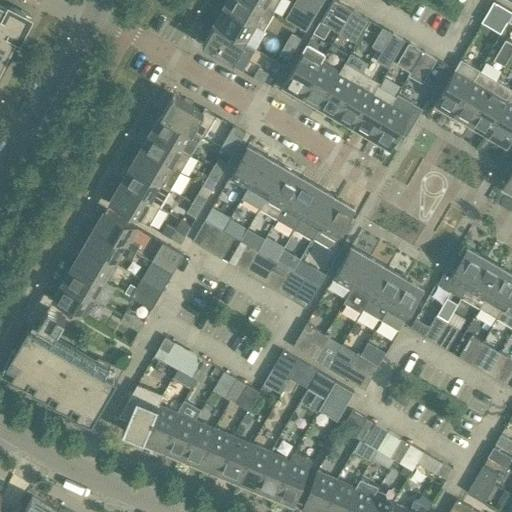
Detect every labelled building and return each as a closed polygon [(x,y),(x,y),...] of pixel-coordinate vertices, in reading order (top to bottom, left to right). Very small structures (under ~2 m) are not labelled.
[(273,11),(254,0),(228,0),(224,6),(256,24),(264,29),(274,12),(273,11)] [(278,0),(254,0),(273,11),(278,0)] [(322,3),(316,0),(310,0),(307,7),(316,12),(322,3)] [(337,0),(332,0),(320,21),(339,32),(341,27),(346,30),(352,21),(342,15),(347,6),(337,0)] [(511,13),(511,11),(495,1),(484,20),(502,31),(511,13)] [(0,65),(17,33),(21,35),(32,14),(10,3),(8,7),(0,3),(0,65)] [(214,24),(245,42),(256,24),(224,6),(214,24)] [(339,32),(357,42),(370,19),(347,6),(342,15),(352,21),(346,30),(341,27),(339,32)] [(301,17),(310,22),(316,12),(307,7),(301,17)] [(256,48),(245,42),(214,24),(203,42),(233,60),(231,63),(243,70),(256,48)] [(377,36),(387,42),(392,32),(383,27),(377,36)] [(286,42),(295,48),(301,38),(292,32),(286,42)] [(511,38),(502,34),(489,64),(505,71),(511,55),(511,38)] [(372,45),(381,51),(387,42),(377,36),(372,45)] [(280,52),(289,58),(295,48),(286,42),(280,52)] [(418,47),(409,42),(396,63),(410,71),(412,68),(417,71),(422,62),(412,56),(418,47)] [(302,94),(321,62),(326,54),(307,43),(281,87),(280,88),(288,92),(291,87),(301,93),(302,94)] [(417,71),(412,68),(410,71),(408,74),(422,83),(437,58),(418,47),(412,56),(422,62),(417,71)] [(433,105),(432,106),(441,110),(443,105),(454,111),(451,116),(450,115),(450,117),(451,117),(473,80),(479,69),(461,58),(433,105)] [(302,94),(301,93),(299,98),(298,97),(298,99),(306,102),(309,97),(319,103),(320,104),(339,72),(321,62),(302,94)] [(339,72),(320,104),(319,103),(316,108),(315,109),(324,113),(326,108),(337,114),(334,118),(333,118),(333,119),(334,120),(362,72),(345,62),(339,72)] [(269,72),(259,66),(253,76),(263,82),(269,72)] [(479,69),(473,80),(451,117),(458,120),(461,115),(471,121),(468,126),(467,127),(469,128),(497,79),(479,69)] [(374,92),(378,86),(380,82),(362,72),(334,120),(341,123),(344,118),(354,124),(351,129),(351,128),(350,130),(352,130),(374,92)] [(511,88),(497,79),(469,128),(476,131),(479,126),(489,132),(490,132),(509,100),(511,94),(511,88)] [(378,86),(374,92),(352,130),(359,133),(362,128),(372,134),(373,135),(392,103),(396,96),(378,86)] [(162,113),(193,131),(203,137),(216,115),(204,108),(202,111),(173,94),(162,113)] [(490,132),(489,132),(486,136),(485,136),(485,137),(493,141),(496,136),(508,143),(511,136),(511,94),(509,100),(490,132)] [(392,103),(373,135),(372,134),(369,139),(368,139),(368,140),(376,144),(379,139),(391,146),(393,143),(399,146),(406,134),(400,131),(410,114),(392,103)] [(183,148),(193,131),(162,113),(152,130),(183,148)] [(220,148),(232,155),(246,132),(233,125),(220,148)] [(193,155),(182,149),(183,148),(152,130),(141,148),(183,172),(193,155)] [(248,187),(266,156),(248,145),(229,176),(248,187)] [(172,190),(183,172),(141,148),(131,165),(172,190)] [(228,162),(219,156),(213,166),(222,172),(228,162)] [(266,156),(248,187),(242,197),(260,207),(266,197),(284,166),(266,156)] [(511,161),(509,160),(502,172),(508,175),(500,188),(499,189),(508,193),(510,188),(511,189),(511,161)] [(131,165),(121,183),(162,207),(172,190),(131,165)] [(207,176),(217,181),(222,172),(213,166),(207,176)] [(284,166),(266,197),(260,207),(277,217),(283,207),(301,176),(284,166)] [(301,176),(283,207),(277,217),(295,228),(301,218),(319,187),(301,176)] [(151,226),(162,207),(121,183),(110,202),(151,226)] [(319,187),(301,218),(295,228),(312,238),(313,236),(337,197),(319,187)] [(208,197),(198,192),(193,201),(202,207),(208,197)] [(332,247),(337,239),(343,228),(349,232),(356,220),(350,216),(355,208),(337,197),(313,236),(332,247)] [(187,211),(196,217),(202,207),(193,201),(187,211)] [(95,227),(126,245),(137,227),(106,208),(95,227)] [(205,218),(192,240),(211,251),(216,241),(223,229),(205,218)] [(85,245),(116,263),(121,253),(131,259),(136,251),(126,245),(95,227),(85,245)] [(170,237),(181,243),(186,234),(176,227),(170,237)] [(223,229),(216,241),(211,251),(222,257),(235,236),(223,229)] [(228,261),(246,271),(258,250),(241,239),(228,261)] [(152,261),(173,273),(184,254),(163,242),(152,261)] [(74,262),(105,280),(116,263),(85,245),(74,262)] [(351,246),(333,277),(352,288),(370,256),(351,246)] [(457,262),(452,259),(438,282),(462,296),(485,257),(467,246),(457,262)] [(263,282),(276,260),(258,250),(246,271),(263,282)] [(370,256),(352,288),(343,301),(361,312),(363,308),(387,267),(370,256)] [(479,307),(503,267),(485,257),(462,296),(479,307)] [(271,286),(281,292),(294,270),(276,260),(263,282),(271,286)] [(152,261),(142,278),(162,290),(173,273),(152,261)] [(105,280),(74,262),(64,280),(95,298),(105,280)] [(405,277),(387,267),(363,308),(381,318),(405,277)] [(497,317),(511,291),(511,272),(503,267),(479,307),(497,317)] [(281,292),(293,299),(306,307),(319,285),(305,277),(294,270),(281,292)] [(424,288),(405,277),(381,318),(381,319),(399,329),(424,288)] [(131,296),(152,308),(162,290),(142,278),(131,296)] [(53,298),(84,317),(95,298),(64,280),(53,298)] [(511,291),(497,317),(511,325),(511,291)] [(81,407),(77,414),(93,421),(124,367),(98,356),(94,363),(52,339),(58,329),(59,330),(66,318),(48,307),(35,329),(29,325),(7,363),(15,368),(11,376),(28,383),(31,377),(38,381),(33,388),(49,395),(53,390),(59,394),(55,401),(71,408),(74,403),(81,407)] [(120,319),(130,325),(135,315),(126,310),(120,319)] [(410,327),(424,335),(435,342),(448,320),(436,314),(429,325),(416,318),(410,327)] [(130,325),(139,330),(144,321),(135,315),(130,325)] [(460,327),(448,320),(435,342),(447,349),(460,327)] [(300,334),(321,347),(328,335),(306,322),(300,334)] [(460,353),(469,336),(459,330),(450,347),(460,353)] [(314,358),(321,347),(300,334),(293,346),(314,358)] [(471,334),(459,356),(470,363),(483,341),(471,334)] [(165,336),(159,346),(169,352),(175,342),(165,336)] [(501,351),(483,341),(470,363),(488,373),(501,351)] [(343,375),(350,364),(357,352),(343,343),(329,367),(343,375)] [(273,367),(290,377),(300,360),(283,349),(273,367)] [(505,383),(511,371),(511,358),(501,351),(488,373),(505,383)] [(357,352),(350,364),(372,376),(379,365),(357,352)] [(212,363),(202,357),(197,367),(206,372),(212,363)] [(308,386),(312,379),(318,370),(308,364),(300,360),(290,377),(308,387),(308,386)] [(372,376),(350,364),(343,375),(365,388),(372,376)] [(197,367),(191,376),(201,381),(206,372),(197,367)] [(312,379),(308,386),(326,397),(335,380),(328,376),(318,370),(312,379)] [(241,393),(246,383),(237,378),(231,387),(241,393)] [(354,391),(335,380),(326,397),(319,408),(337,419),(354,391)] [(143,444),(142,444),(144,439),(143,439),(158,404),(158,405),(163,393),(138,383),(119,415),(128,419),(123,430),(136,436),(134,441),(142,446),(143,444)] [(231,387),(226,396),(248,409),(258,391),(246,383),(241,393),(231,387)] [(162,452),(161,452),(163,447),(162,447),(176,412),(158,405),(158,404),(143,439),(144,439),(155,444),(153,449),(161,453),(162,452)] [(361,426),(371,432),(376,422),(353,409),(341,428),(355,436),(355,435),(361,426)] [(180,460),(182,455),(181,454),(195,420),(176,412),(162,447),(163,447),(174,451),(172,457),(180,461),(180,460)] [(199,468),(201,463),(200,462),(214,428),(195,420),(181,454),(182,455),(193,459),(191,465),(199,469),(199,468)] [(378,448),(389,430),(376,422),(371,432),(361,426),(355,435),(378,448)] [(218,476),(217,475),(220,470),(219,470),(233,436),(214,428),(200,462),(201,463),(212,467),(209,472),(217,477),(218,476)] [(411,443),(389,430),(378,448),(390,455),(396,446),(405,452),(411,443)] [(496,443),(505,448),(511,438),(501,433),(496,443)] [(237,484),(236,483),(238,478),(237,478),(252,443),(233,436),(219,470),(220,470),(230,475),(228,480),(236,485),(237,484)] [(256,491),(255,491),(257,486),(256,486),(271,451),(252,443),(237,478),(238,478),(249,483),(247,488),(255,492),(256,491)] [(413,469),(417,461),(424,450),(411,443),(405,452),(396,446),(390,455),(413,469)] [(511,457),(511,455),(494,445),(488,455),(507,466),(511,457)] [(417,461),(436,472),(445,477),(451,467),(424,450),(417,461)] [(275,494),(289,459),(271,451),(256,486),(257,486),(268,491),(266,496),(274,500),(274,499),(276,494),(275,494)] [(293,507),(313,458),(294,451),(289,459),(275,494),(276,494),(287,498),(285,504),(292,508),(293,507)] [(490,473),(484,483),(492,488),(494,483),(491,481),(496,473),(482,465),(481,468),(490,473)] [(407,477),(411,470),(404,466),(400,472),(407,477)] [(490,473),(481,468),(467,492),(484,502),(492,488),(484,483),(490,473)] [(322,511),(336,479),(317,470),(302,505),(315,510),(314,511),(322,511)] [(344,511),(355,487),(336,479),(322,511),(344,511)] [(366,511),(374,494),(379,486),(360,479),(355,487),(344,511),(366,511)] [(388,511),(393,502),(374,494),(366,511),(388,511)] [(32,495),(26,505),(22,502),(15,511),(60,511),(57,510),(58,510),(32,495)] [(414,499),(410,509),(393,502),(388,511),(426,511),(433,500),(422,496),(414,499)] [(448,511),(480,511),(456,498),(448,511)]
